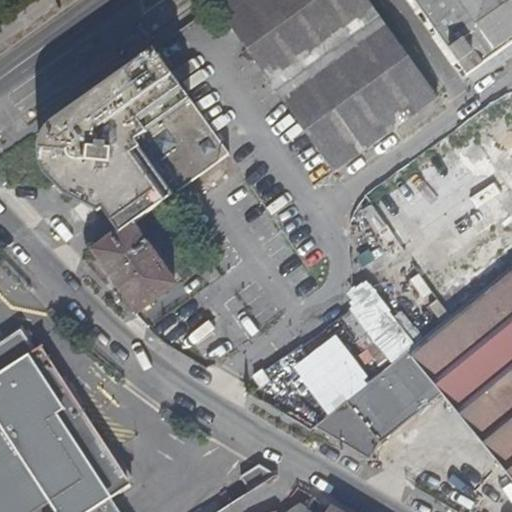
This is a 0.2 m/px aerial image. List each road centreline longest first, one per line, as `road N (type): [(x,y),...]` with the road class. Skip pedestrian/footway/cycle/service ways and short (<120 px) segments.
road 1 (unclassified): [(377,511),(185,398),(115,342),(0,220)]
road 2 (primary): [(0,77),(107,0)]
